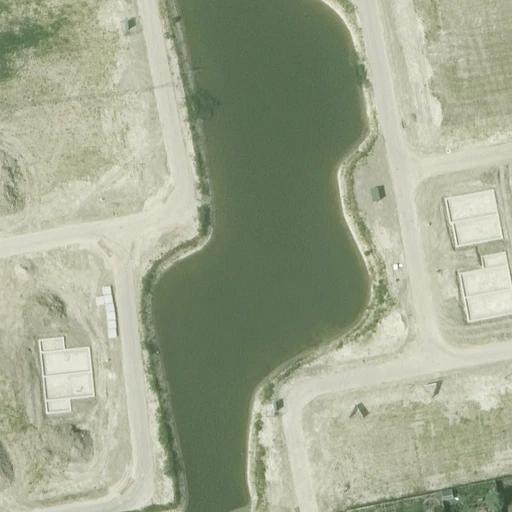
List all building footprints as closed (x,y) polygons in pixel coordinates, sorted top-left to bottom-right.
[(448,0),(418,0),(409,2),(413,25),(411,26),(411,28),(453,20),(448,0)] [(453,20),(411,28),(416,53),(457,46),(453,20)] [(114,58),(75,65),(80,91),(121,83),(121,81),(119,81),(114,58)] [(446,94),(425,98),(430,126),(474,118),(469,89),(484,86),(480,68),(441,75),(443,89),(445,88),(446,94)] [(121,83),(80,91),(85,116),(126,108),(121,83)] [(103,140),(76,146),(80,168),(90,166),(94,190),(139,181),(133,151),(106,156),(103,140)] [(485,191),(443,198),(444,199),(446,212),(446,213),(448,224),(490,216),(488,205),(487,204),(485,191)] [(490,216),(448,224),(449,225),(449,226),(451,225),(455,249),(456,249),(474,245),(475,245),(476,245),(494,242),(495,241),(490,216)] [(81,264),(0,272),(0,280),(2,297),(82,289),(83,304),(85,304),(81,264)] [(460,273),(459,274),(463,296),(462,297),(463,299),(504,291),(504,290),(499,265),(498,265),(480,269),(479,269),(461,273),(460,273)] [(504,291),(463,299),(465,310),(465,311),(467,323),(467,324),(509,316),(509,315),(506,303),(506,302),(504,291)] [(33,336),(21,339),(23,349),(35,346),(33,336)] [(49,351),(48,351),(51,375),(51,376),(93,372),(93,371),(93,370),(92,370),(90,347),(88,347),(69,349),(68,349),(49,351)] [(93,372),(51,376),(52,388),(52,389),(54,401),(54,402),(96,398),(95,397),(94,385),(94,383),(93,372)] [(511,395),(499,398),(505,429),(511,427),(511,395)] [(457,401),(431,406),(439,450),(461,446),(463,455),(479,452),(474,425),(462,428),(457,401)] [(41,412),(29,414),(31,424),(43,422),(41,412)] [(380,416),(331,425),(337,455),(372,448),(375,462),(401,457),(396,433),(384,436),(380,416)] [(66,422),(9,433),(14,460),(36,456),(41,485),(94,476),(93,470),(98,469),(93,445),(72,450),(66,422)]
